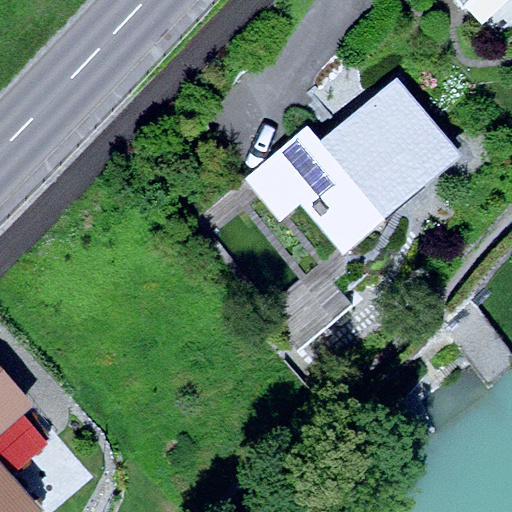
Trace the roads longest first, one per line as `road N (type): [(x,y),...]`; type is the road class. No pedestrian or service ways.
road 1 (primary): [(0,148),(142,0)]
road 2 (unknown): [(227,129),(305,51),(334,0)]
